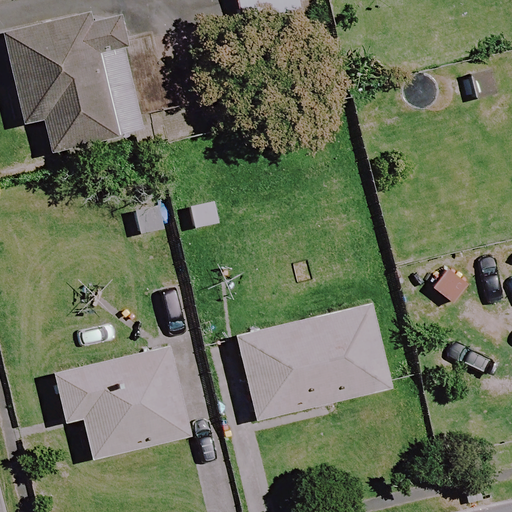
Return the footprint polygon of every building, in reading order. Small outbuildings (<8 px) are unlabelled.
[(294,13),(290,0),(228,0),(234,26),(294,13)] [(0,35),(0,60),(4,77),(16,129),(38,124),(45,153),(133,132),(114,51),(105,53),(95,13),(0,35)] [(204,185),(170,192),(181,241),(215,233),(204,185)] [(362,307),(229,340),(235,366),(249,422),(382,389),(362,307)] [(180,439),(159,351),(48,378),(59,424),(75,420),(85,462),(180,439)]
